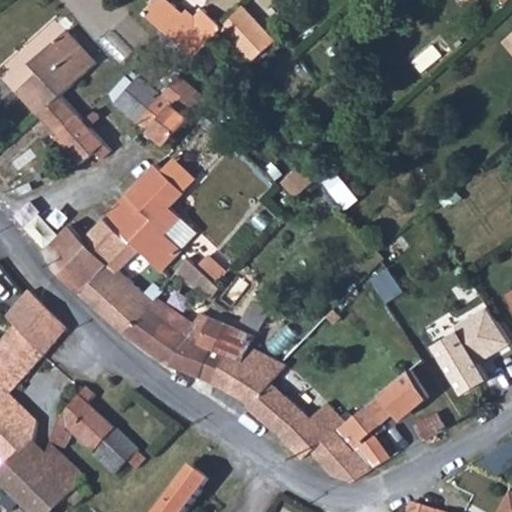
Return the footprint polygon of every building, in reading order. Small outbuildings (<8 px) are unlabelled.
[(192,19),(169,0),(156,0),(145,13),(198,56),(224,27),(225,26),(203,7),(192,19)] [(224,27),(253,61),(277,41),(245,3),(225,26),(224,27)] [(114,148),(64,95),(98,65),(67,30),(32,61),(41,70),(17,91),(83,163),(98,151),(104,158),(114,148)] [(511,53),(511,33),(502,41),(511,53)] [(149,129),(165,143),(189,116),(142,75),(117,101),(149,129)] [(162,173),(184,194),(195,182),(173,162),(162,173)] [(295,197),(318,176),(307,163),(299,165),(281,182),(295,197)] [(318,176),(345,207),(357,198),(330,165),(318,176)] [(371,403),(349,421),(328,403),(313,417),(306,409),(304,408),(276,382),(274,380),(287,364),(283,361),(268,354),(248,344),(252,335),(209,316),(208,319),(198,343),(186,337),(146,307),(148,306),(148,305),(147,304),(151,299),(110,258),(128,240),(161,272),(196,235),(170,209),(184,194),(162,173),(155,166),(144,178),(129,194),(105,218),(102,221),(97,226),(82,240),(68,226),(44,250),(55,269),(77,291),(109,322),(121,333),(161,362),(168,366),(213,385),(226,391),(232,394),(247,402),(243,406),(255,415),(269,427),(275,434),(297,458),(311,451),(317,458),(331,475),(351,481),(372,468),(397,452),(383,430),(365,441),(361,438),(410,400),(398,383),(371,403)] [(215,299),(237,271),(215,253),(205,266),(194,257),(181,273),(215,299)] [(392,301),(408,294),(398,269),(382,276),(392,301)] [(9,396),(61,335),(67,329),(39,294),(37,296),(10,324),(16,330),(0,348),(0,459),(8,468),(0,476),(0,484),(28,511),(61,511),(70,504),(78,511),(93,496),(84,487),(89,483),(51,448),(46,457),(34,445),(38,427),(9,396)] [(264,295),(249,318),(264,329),(280,305),(264,295)] [(487,359),(511,344),(511,341),(495,311),(460,330),(467,341),(443,355),(467,398),(492,384),(480,362),(478,358),(484,355),(487,359)] [(333,379),(303,351),(276,382),(304,408),(306,409),(333,379)] [(61,421),(52,445),(64,450),(71,434),(115,474),(129,459),(136,465),(145,457),(89,404),(95,395),(88,388),(84,393),(61,421)] [(415,426),(423,441),(445,429),(437,414),(415,426)] [(511,446),(490,455),(498,476),(511,470),(511,446)] [(186,466),(153,511),(183,511),(198,491),(192,487),(200,476),(186,466)] [(206,479),(200,476),(192,487),(198,491),(206,479)] [(274,511),(264,488),(258,511),(274,511)] [(511,511),(511,499),(498,492),(486,511),(511,511)]
